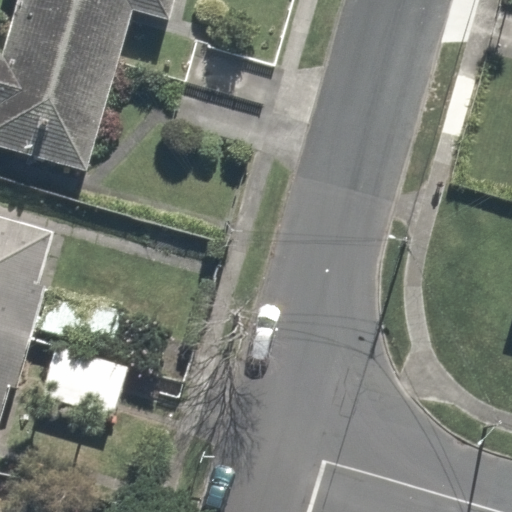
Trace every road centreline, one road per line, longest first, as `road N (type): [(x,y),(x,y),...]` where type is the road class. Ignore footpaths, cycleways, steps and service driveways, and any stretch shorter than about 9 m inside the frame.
road 1 (residential): [(269,447),(393,0)]
road 2 (residential): [(269,447),(495,511)]
